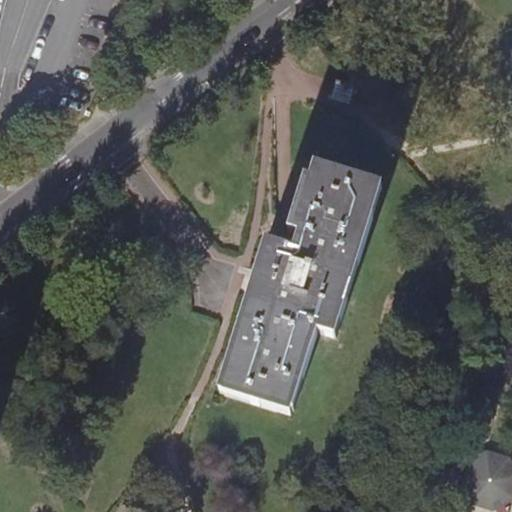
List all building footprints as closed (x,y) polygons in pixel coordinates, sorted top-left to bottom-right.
[(351,106),(357,86),(356,84),(337,78),(331,100),(351,106)] [(311,165),(301,194),(308,196),(316,166),(311,165)] [(225,395),(261,406),(263,400),(294,411),(319,334),(336,339),(349,299),(342,297),(352,265),(359,267),(374,217),(368,216),(377,186),(316,166),(308,196),(301,194),(289,233),(299,236),(295,250),(267,242),(249,297),(255,299),(250,316),(244,314),(229,361),(235,363),(225,395)] [(383,187),(377,186),(368,216),(374,217),(377,208),(383,187)] [(349,299),(359,267),(352,265),(342,297),(349,299)] [(249,297),(244,314),(250,316),(255,299),(249,297)] [(219,393),(225,395),(235,363),(229,361),(219,393)] [(292,417),(294,411),(263,400),(261,406),(292,417)] [(488,452),(469,462),(467,466),(460,463),(454,480),(462,483),(462,485),(472,504),(493,511),(496,509),(503,505),(511,500),(511,463),(509,459),(488,452)]
